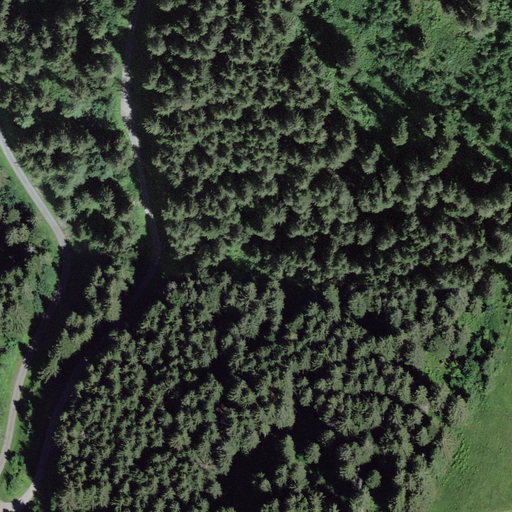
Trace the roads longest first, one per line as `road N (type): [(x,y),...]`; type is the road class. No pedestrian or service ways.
road 1 (unclassified): [(138,0),(125,61),(126,117),(154,257),(62,396),(32,490),(17,505),(0,507)]
road 2 (unclassified): [(0,464),(27,357),(67,266),(61,239),(0,135)]
